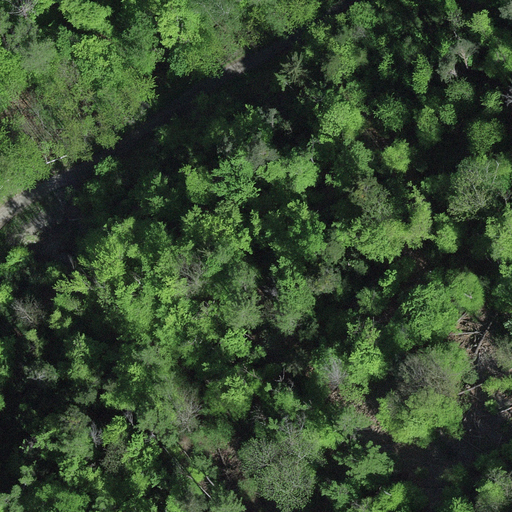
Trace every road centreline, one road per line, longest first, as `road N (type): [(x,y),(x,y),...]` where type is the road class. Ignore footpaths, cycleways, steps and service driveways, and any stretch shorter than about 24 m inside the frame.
road 1 (trunk): [(272,0),(0,396)]
road 2 (track): [(398,0),(375,24),(26,205),(0,231)]
